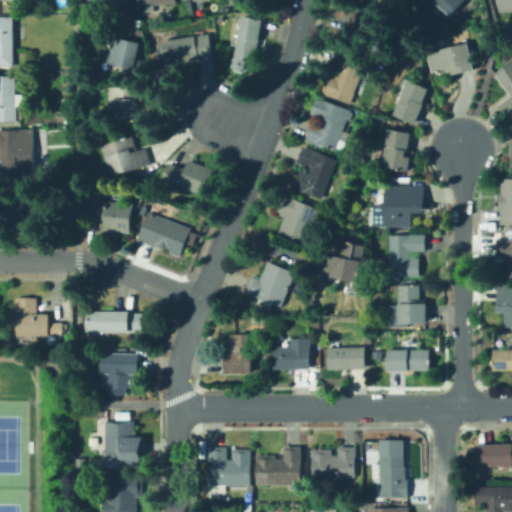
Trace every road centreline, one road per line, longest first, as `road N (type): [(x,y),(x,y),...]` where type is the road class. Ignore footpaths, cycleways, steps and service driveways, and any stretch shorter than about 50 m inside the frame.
road 1 (residential): [(306,0),(281,99),(183,351),(178,511)]
road 2 (residential): [(511,407),(179,407)]
road 3 (residential): [(461,151),(463,407)]
road 4 (residential): [(198,301),(99,261),(0,260)]
